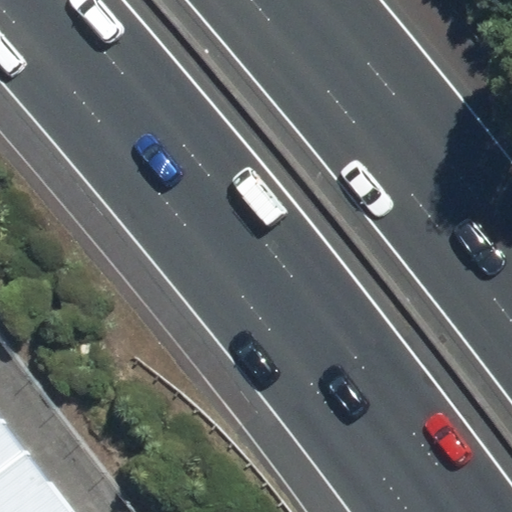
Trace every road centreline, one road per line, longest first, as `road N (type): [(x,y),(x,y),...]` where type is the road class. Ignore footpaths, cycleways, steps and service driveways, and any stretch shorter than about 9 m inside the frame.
road 1 (motorway): [(472,511),(312,295),(61,0)]
road 2 (motorway): [(249,0),(511,331)]
road 3 (unknown): [(0,353),(112,493)]
